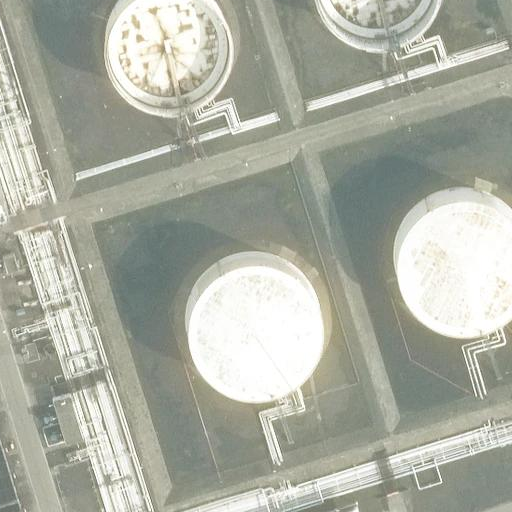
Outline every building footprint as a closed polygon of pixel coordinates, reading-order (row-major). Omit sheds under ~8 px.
[(231,33),(231,32),(230,18),(226,7),(222,0),(111,0),(108,7),(105,18),(103,32),(104,44),(107,55),(113,66),(121,76),(131,84),(141,90),(153,94),(165,96),(179,95),(191,91),(202,86),(212,78),(220,68),(226,58),(230,45),(231,33)] [(322,0),(324,2),(330,10),(339,18),(349,24),(361,29),(373,30),(385,30),(397,27),(407,22),(413,18),(419,13),(427,4),(429,0),(322,0)] [(511,203),(508,200),(503,195),(495,190),(485,185),(472,181),(460,181),(447,182),(434,186),(423,193),(415,200),(406,209),(400,221),(397,227),(395,235),(394,248),(395,261),(399,275),(406,287),(414,296),(424,304),(436,311),(449,315),(459,316),(471,315),(483,312),(495,307),(501,303),(508,298),(511,292),(511,203)] [(322,315),(322,314),(321,300),(316,286),(309,273),(300,263),(289,255),(276,249),(262,245),(249,244),(240,246),(233,247),(221,252),(211,258),(201,267),(194,276),(187,289),(184,302),(183,315),(184,329),(188,341),(195,354),(204,364),(216,373),(226,379),(240,383),(252,384),(265,383),(279,379),(289,373),(301,364),(309,354),(316,342),(321,329),(322,315)] [(18,270),(13,254),(2,257),(7,274),(18,270)] [(52,400),(66,443),(83,438),(69,394),(52,400)] [(0,511),(20,505),(0,439),(0,511)] [(310,511),(343,511),(341,502),(310,511)]
